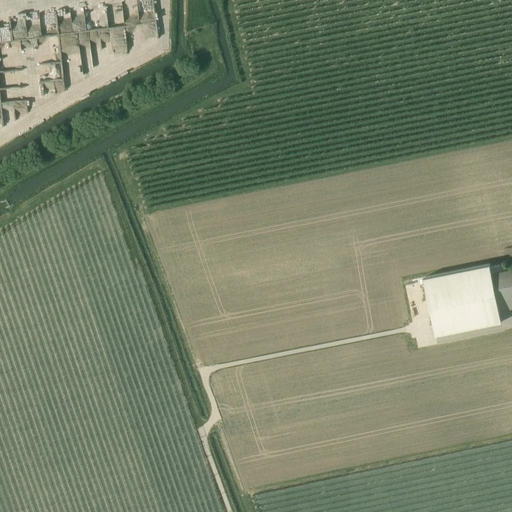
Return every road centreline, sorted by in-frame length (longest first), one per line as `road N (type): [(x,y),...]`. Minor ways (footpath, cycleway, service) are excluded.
road 1 (track): [(205,373),(121,157),(245,83),(227,4)]
road 2 (track): [(421,327),(207,370),(216,417),(201,434),(230,511)]
